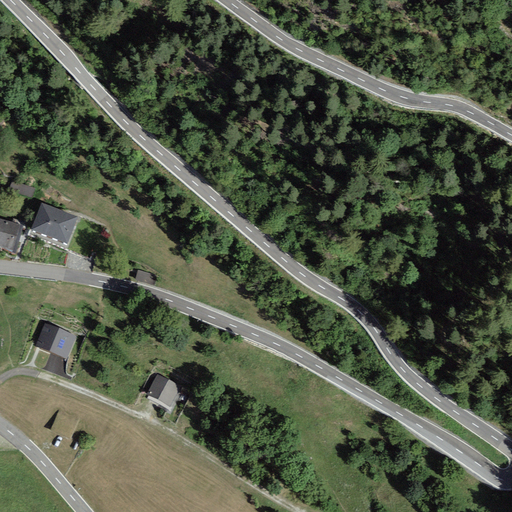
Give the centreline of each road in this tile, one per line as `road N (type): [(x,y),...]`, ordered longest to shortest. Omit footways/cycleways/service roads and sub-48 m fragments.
road 1 (tertiary): [(511,452),(449,407),(359,314),(133,130),(11,0)]
road 2 (tertiary): [(0,266),(86,273),(209,316),(324,367),(494,479),(511,476)]
road 3 (tertiary): [(226,0),(320,61),(385,91),(464,109),(511,136)]
road 4 (track): [(37,375),(142,417),(295,511)]
